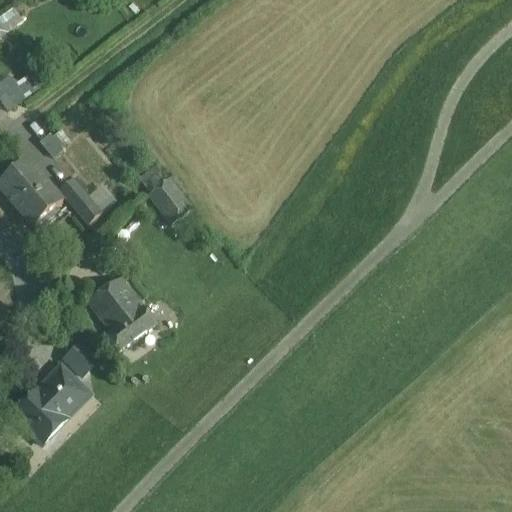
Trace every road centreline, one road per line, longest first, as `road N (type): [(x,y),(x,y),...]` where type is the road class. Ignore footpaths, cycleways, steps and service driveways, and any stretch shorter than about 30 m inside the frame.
road 1 (track): [(125,511),(304,331),(511,140)]
road 2 (track): [(183,0),(0,139)]
road 3 (track): [(416,228),(458,93),(511,33)]
road 4 (residential): [(0,363),(32,296),(26,272),(0,240)]
